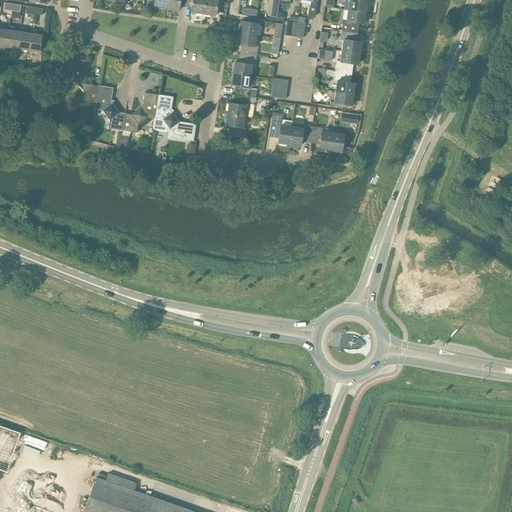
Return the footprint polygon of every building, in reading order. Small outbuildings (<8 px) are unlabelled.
[(144,0),(136,0),(136,7),(143,8),(144,1),(144,0)] [(153,7),(165,9),(166,0),(148,0),(147,5),(153,5),(153,7)] [(179,7),(185,7),(185,0),(166,0),(165,9),(178,11),(179,7)] [(190,13),(203,15),(204,0),(185,0),(185,7),(191,8),(190,13)] [(217,0),(204,0),(203,15),(215,16),(217,0)] [(307,20),(311,20),(315,17),(317,4),(315,4),(315,0),(301,0),(310,1),(307,20)] [(347,10),(365,13),(367,2),(361,1),(361,0),(348,0),(349,0),(347,10)] [(4,10),(12,11),(13,4),(5,3),(4,10)] [(12,11),(20,12),(21,6),(13,4),(12,11)] [(364,24),(365,13),(347,10),(345,21),(342,21),(341,30),(356,32),(357,23),(364,24)] [(239,33),(257,36),(258,25),(262,26),(262,22),(257,21),(245,19),(245,20),(247,20),(246,23),(240,22),(239,33)] [(286,22),(284,36),(291,37),(293,22),(286,22)] [(291,37),(297,38),(299,23),(293,22),(291,37)] [(299,23),(297,38),(303,39),(305,24),(299,23)] [(6,47),(17,49),(20,32),(14,32),(15,28),(9,27),(9,31),(6,47)] [(17,49),(28,51),(31,34),(25,33),(25,29),(20,28),(20,32),(17,49)] [(0,46),(6,47),(9,31),(0,29),(0,46)] [(31,30),(31,34),(28,51),(39,53),(42,36),(36,35),(37,31),(31,30)] [(354,42),(356,32),(341,30),(339,41),(342,41),(341,51),(359,54),(361,43),(354,42)] [(241,54),(257,57),(259,46),(255,46),(257,36),(239,33),(237,44),(243,45),(241,54)] [(269,38),(268,46),(276,48),(277,39),(269,38)] [(319,50),(317,59),(327,60),(328,52),(319,50)] [(358,65),(359,54),(341,51),(339,62),(336,62),(335,71),(350,73),(351,64),(358,65)] [(233,74),(250,76),(252,66),(255,66),(257,57),(241,54),(240,64),(234,63),(233,74)] [(72,58),(70,68),(68,81),(77,82),(83,92),(81,101),(96,103),(98,86),(92,85),(84,74),(86,60),(72,58)] [(335,92),(353,95),(355,84),(348,83),(350,73),(335,71),(333,81),(336,82),(335,92)] [(237,86),(235,95),(256,98),(255,98),(256,91),(252,90),(252,87),(249,86),(250,76),(233,74),(231,85),(237,86)] [(274,79),(273,85),(287,87),(288,81),(274,79)] [(285,99),(287,87),(273,85),(271,97),(285,99)] [(98,86),(96,103),(95,109),(103,111),(110,120),(108,128),(122,130),(125,114),(118,113),(111,102),(113,88),(98,86)] [(351,106),(353,95),(335,92),(333,103),(330,102),(329,106),(346,109),(346,108),(345,108),(345,105),(351,106)] [(155,119),(158,95),(144,93),(142,107),(131,115),(125,114),(122,130),(123,131),(121,144),(128,145),(130,132),(137,133),(138,124),(148,117),(155,119)] [(155,119),(153,129),(169,132),(168,138),(173,138),(183,140),(193,142),(196,124),(185,123),(178,122),(171,111),(173,97),(158,95),(155,119)] [(227,115),(244,117),(245,106),(249,107),(250,104),(252,104),(255,102),(256,98),(235,95),(234,104),(228,104),(227,115)] [(278,143),(289,145),(291,127),(281,125),(283,114),(273,113),(269,137),(270,136),(279,137),(278,143)] [(341,113),(340,123),(357,125),(359,115),(341,113)] [(244,117),(227,115),(225,126),(231,126),(229,136),(228,135),(228,136),(244,138),(246,128),(242,127),(244,117)] [(292,121),(291,127),(289,145),(300,147),(301,140),(310,142),(312,127),(303,125),(302,123),(292,121)] [(319,149),(330,151),(332,133),(321,132),(322,128),(312,127),(310,142),(320,143),(319,149)] [(332,133),(330,151),(341,153),(342,146),(345,147),(344,148),(345,148),(347,132),(343,131),(343,135),(332,133)] [(144,413),(127,464),(218,496),(236,444),(179,425),(183,414),(160,406),(156,417),(144,413)] [(0,426),(0,470),(5,472),(19,433),(0,426)] [(193,511),(133,491),(136,484),(108,474),(106,482),(96,478),(83,511),(193,511)]
